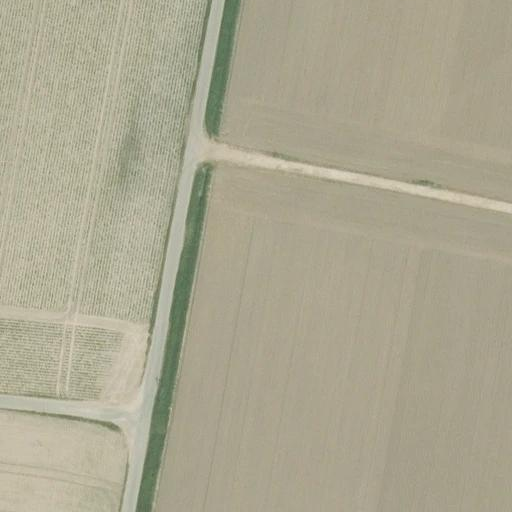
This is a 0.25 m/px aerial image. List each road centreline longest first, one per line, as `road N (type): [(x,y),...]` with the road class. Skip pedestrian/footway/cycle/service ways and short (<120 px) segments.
road 1 (unclassified): [(218,0),(130,511)]
road 2 (track): [(193,146),(511,213)]
road 3 (track): [(0,401),(147,416)]
